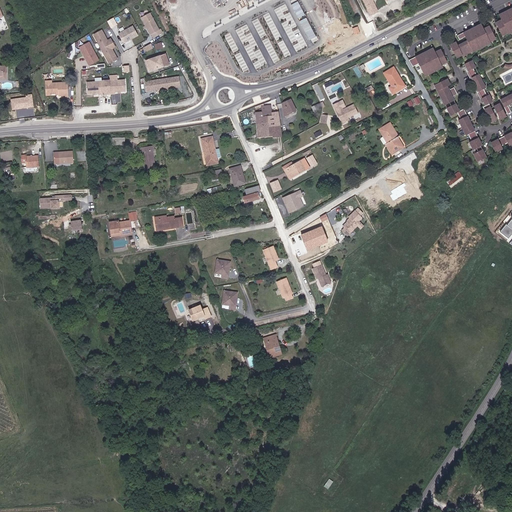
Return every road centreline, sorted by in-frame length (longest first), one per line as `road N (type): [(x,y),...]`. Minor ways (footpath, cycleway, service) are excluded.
road 1 (residential): [(230,108),(315,312),(224,333)]
road 2 (secondary): [(461,0),(275,87),(238,96)]
road 3 (secondary): [(215,104),(139,124),(0,132)]
road 4 (residential): [(507,0),(439,33),(485,126),(498,130),(511,119)]
road 5 (secondary): [(416,511),(511,360)]
